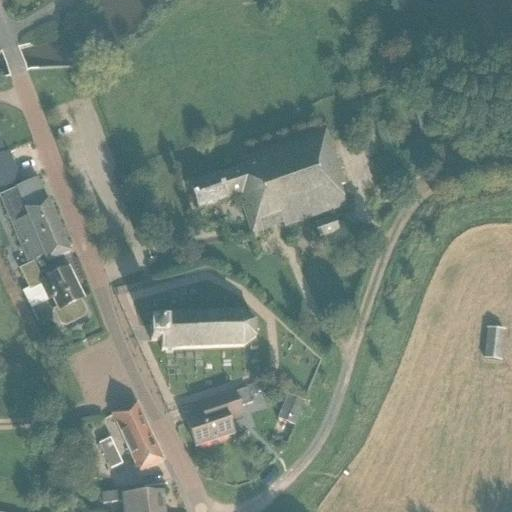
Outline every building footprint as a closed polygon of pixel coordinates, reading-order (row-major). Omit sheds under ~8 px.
[(197,212),(238,197),(253,239),(345,207),(343,199),(338,187),(339,187),(338,186),(343,185),(324,130),(242,159),(246,168),(188,187),(197,212)] [(0,190),(18,183),(6,153),(0,155),(0,190)] [(37,181),(0,196),(0,201),(27,265),(32,264),(44,258),(47,264),(70,255),(47,202),(46,203),(37,181)] [(329,236),(338,233),(333,219),(314,225),(315,227),(306,230),(313,248),(331,242),(329,236)] [(52,303),(54,302),(58,309),(51,312),(58,326),(65,328),(84,319),(86,313),(81,302),(67,272),(65,273),(61,266),(43,275),(38,277),(32,264),(27,265),(18,270),(29,292),(41,287),(48,302),(51,301),(52,303)] [(240,314),(162,317),(159,317),(159,327),(149,327),(150,343),(160,343),(161,353),(163,353),(163,352),(243,349),(255,340),(254,323),(240,314)] [(484,360),(501,362),(505,333),(487,331),(484,360)] [(40,343),(32,347),(35,354),(43,349),(40,343)] [(252,404),(246,389),(234,394),(199,406),(203,418),(186,423),(195,449),(232,436),(228,423),(242,418),(239,409),(252,404)] [(304,403),(287,396),(277,420),(294,427),(304,403)] [(163,463),(151,437),(136,406),(112,417),(130,455),(123,459),(129,470),(135,466),(139,474),(163,463)] [(110,471),(121,466),(109,440),(98,445),(110,471)] [(122,493),(101,496),(102,506),(122,504),(123,511),(163,511),(162,493),(123,498),(122,493)]
